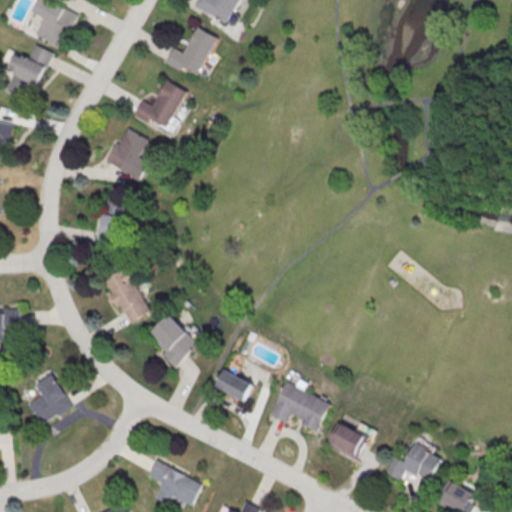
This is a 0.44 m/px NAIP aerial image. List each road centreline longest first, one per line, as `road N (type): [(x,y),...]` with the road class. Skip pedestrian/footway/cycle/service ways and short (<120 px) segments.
road 1 (residential): [(354,511),(139,401),(64,315),(48,261),(48,191),(73,124),(143,0)]
road 2 (residential): [(139,401),(81,467),(0,491)]
